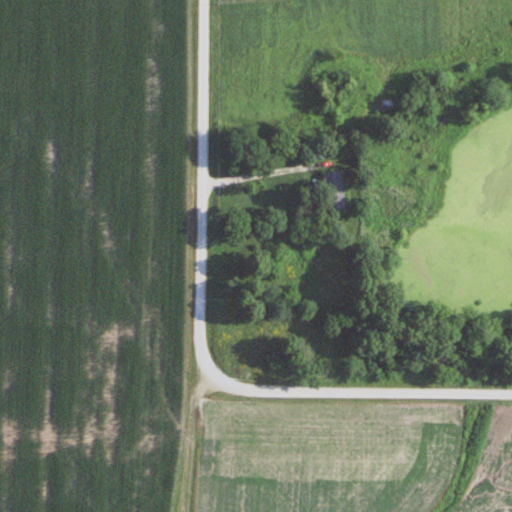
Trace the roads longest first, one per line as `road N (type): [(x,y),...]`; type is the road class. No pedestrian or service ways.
road 1 (residential): [(511,395),(229,389),(214,381),(198,337),(204,0)]
road 2 (track): [(184,511),(193,414),(214,381)]
